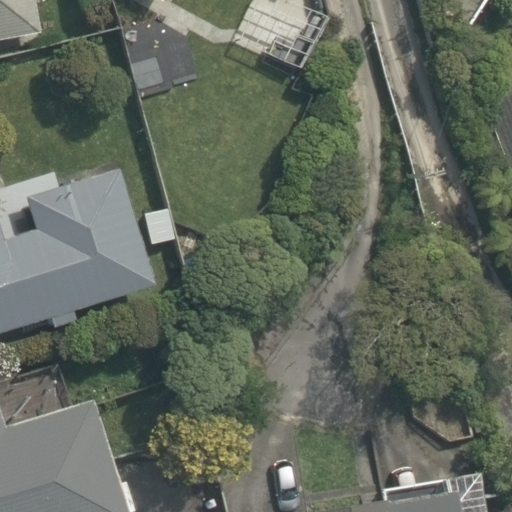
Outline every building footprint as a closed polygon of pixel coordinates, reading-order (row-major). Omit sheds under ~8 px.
[(0,0),(0,53),(54,45),(47,0),(0,0)] [(161,0),(178,8),(181,0),(161,0)] [(511,94),(497,99),(511,148),(511,94)] [(42,239),(22,245),(0,170),(0,344),(158,298),(120,171),(29,198),(42,239)] [(0,511),(143,511),(120,413),(13,439),(0,385),(0,511)] [(505,511),(501,486),(357,511),(505,511)]
